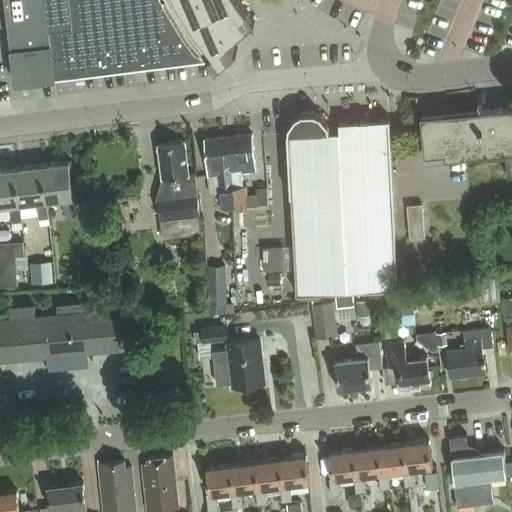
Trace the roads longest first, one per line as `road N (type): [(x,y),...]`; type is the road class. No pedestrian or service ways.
road 1 (residential): [(0,456),(511,396)]
road 2 (residential): [(0,131),(213,103),(240,87),(386,71)]
road 3 (unclassified): [(511,69),(413,81),(386,71)]
